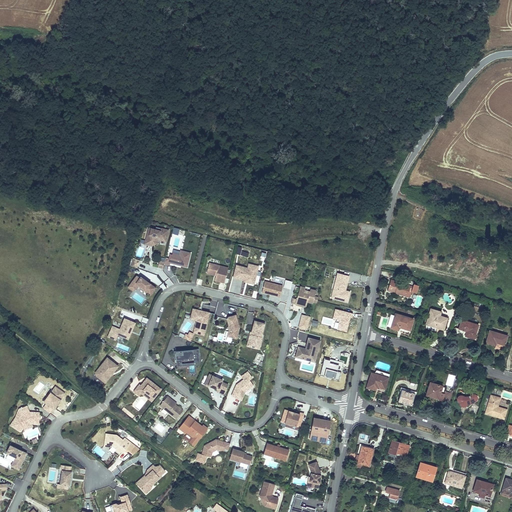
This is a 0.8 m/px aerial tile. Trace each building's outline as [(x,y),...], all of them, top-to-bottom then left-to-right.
[(149,235),(146,237),(145,241),(152,243),(156,241),(157,236),(159,236),(159,238),(159,239),(166,240),(169,230),(156,227),(155,229),(151,228),(149,235)] [(166,241),(166,240),(159,239),(159,238),(159,236),(157,236),(156,241),(152,243),(145,241),(144,244),(152,246),(158,243),(159,240),(166,241)] [(180,265),(180,266),(188,267),(191,252),(180,250),(180,251),(179,254),(173,252),(172,254),(170,254),(169,258),(166,257),(165,262),(164,264),(170,265),(170,263),(177,265),(177,264),(180,265)] [(133,258),(130,266),(137,268),(140,260),(133,258)] [(216,274),(216,275),(214,280),(224,283),(228,268),(209,263),(207,273),(214,275),(214,273),(216,274)] [(245,280),(254,282),(257,271),(248,268),(236,265),(233,277),(245,280)] [(341,296),(340,300),(347,302),(350,292),(345,291),(343,290),(347,275),(337,273),(332,294),(341,296)] [(140,277),(137,275),(127,287),(134,292),(138,286),(150,296),(154,290),(153,289),(155,286),(141,276),(140,277)] [(285,280),(284,287),(290,289),(292,281),(285,280)] [(398,282),(391,280),(388,290),(410,297),(413,287),(412,286),(408,285),(398,282)] [(283,285),(265,281),(262,292),(280,297),(283,285)] [(297,299),(295,304),(306,307),(307,302),(313,303),(313,302),(315,295),(316,289),(300,285),(297,299)] [(204,317),(206,311),(193,308),(190,319),(196,321),(193,333),(204,336),(209,318),(204,317)] [(352,314),(335,309),(333,318),(340,320),(337,329),(346,331),(348,324),(347,324),(348,322),(349,322),(350,317),(351,318),(352,314)] [(441,312),(431,309),(426,324),(444,330),(447,318),(440,316),(441,312)] [(395,316),(392,323),(391,328),(398,330),(399,327),(410,330),(414,319),(395,313),(395,316)] [(240,327),(236,314),(228,316),(226,319),(228,325),(227,327),(228,329),(226,336),(237,339),(240,327)] [(310,316),(302,314),(298,328),(307,330),(310,316)] [(135,323),(125,319),(120,330),(112,326),(108,336),(115,340),(118,334),(128,339),(130,334),(128,333),(130,328),(132,329),(135,323)] [(251,335),(249,334),(246,346),(259,350),(263,337),(262,337),(265,322),(254,320),(251,331),(253,332),(253,334),(251,334),(251,335)] [(474,339),(478,325),(461,320),(459,329),(467,331),(466,336),(474,339)] [(498,342),(498,343),(505,345),(508,336),(490,330),(486,342),(496,345),(496,343),(497,341),(498,342)] [(191,341),(194,334),(189,331),(188,334),(186,333),(184,338),(191,341)] [(311,350),(317,352),(320,341),(308,338),(307,343),(305,349),(300,347),(298,349),(296,357),(309,360),(311,350)] [(199,349),(174,351),(175,356),(176,356),(177,366),(182,366),(182,359),(194,358),(194,363),(200,362),(199,349)] [(315,362),(317,352),(311,350),(309,360),(315,362)] [(320,375),(339,380),(344,362),(325,357),(323,364),(320,375)] [(112,372),(113,372),(118,366),(107,358),(100,367),(102,369),(97,376),(105,382),(109,377),(109,375),(112,372)] [(248,386),(252,383),(249,379),(252,377),(248,371),(241,376),(243,379),(239,383),(241,385),(239,386),(236,385),(232,396),(241,400),(244,393),(245,391),(249,388),(248,386)] [(378,385),(386,387),(389,378),(375,373),(371,372),(367,387),(376,390),(377,388),(378,385)] [(223,380),(210,374),(208,377),(205,384),(208,385),(218,390),(217,392),(224,395),(228,385),(222,382),(223,380)] [(149,383),(145,380),(141,385),(140,384),(134,392),(139,396),(141,393),(144,390),(154,398),(161,389),(150,381),(149,383)] [(451,396),(444,394),(440,392),(442,386),(430,382),(426,395),(438,398),(438,400),(449,403),(451,396)] [(61,398),(62,398),(65,393),(55,386),(47,397),(48,397),(44,402),(45,402),(47,404),(44,409),(49,413),(52,408),(54,409),(60,400),(59,400),(61,398)] [(151,401),(154,398),(144,390),(141,393),(151,401)] [(415,394),(401,390),(398,401),(411,405),(415,394)] [(44,402),(48,397),(47,397),(41,393),(37,399),(44,404),(45,402),(44,402)] [(460,395),(458,396),(457,397),(456,398),(457,400),(457,402),(458,402),(459,403),(459,404),(460,406),(461,407),(463,407),(464,407),(465,407),(465,406),(467,405),(468,404),(471,404),(474,403),(476,401),(477,400),(477,398),(477,397),(476,395),(475,394),(473,394),(472,394),(470,395),(468,396),(466,397),(465,397),(464,397),(462,396),(461,395),(460,395)] [(497,405),(498,405),(500,398),(491,395),(485,413),(504,419),(507,409),(498,407),(497,406),(497,405)] [(170,400),(171,399),(167,396),(160,406),(176,419),(183,411),(176,405),(170,400)] [(31,422),(39,422),(39,419),(39,415),(39,412),(29,412),(27,405),(19,408),(16,417),(10,425),(19,431),(22,425),(31,422)] [(293,413),(293,412),(285,410),(281,422),(300,427),(304,414),(300,412),(299,414),(299,415),(293,413)] [(198,423),(189,416),(179,428),(185,433),(186,432),(193,437),(190,442),(194,445),(208,428),(203,425),(202,426),(199,424),(198,425),(196,424),(198,423)] [(320,419),(314,418),(310,437),(318,439),(322,421),(319,421),(320,419)] [(330,421),(325,420),(324,422),(322,421),(318,439),(327,440),(330,421)] [(38,424),(39,422),(31,422),(22,425),(19,431),(20,431),(23,427),(24,430),(32,426),(31,423),(38,424)] [(110,446),(111,446),(112,446),(116,450),(115,451),(119,454),(121,452),(123,454),(125,451),(131,456),(140,449),(125,437),(123,439),(117,435),(105,433),(104,443),(111,444),(110,446)] [(227,450),(229,443),(216,439),(204,445),(201,454),(207,456),(211,457),(213,452),(217,450),(224,452),(225,449),(227,450)] [(392,442),(388,452),(396,454),(396,452),(406,455),(409,445),(399,442),(399,444),(392,442)] [(264,454),(286,460),(289,450),(267,443),(264,454)] [(354,466),(361,467),(361,465),(369,467),(374,449),(368,447),(368,446),(360,444),(354,466)] [(27,453),(10,445),(6,453),(16,457),(11,466),(19,470),(27,453)] [(244,454),(244,452),(233,448),(230,459),(250,465),(252,456),(244,454)] [(205,463),(207,456),(201,454),(197,453),(195,460),(205,463)] [(312,482),(311,487),(318,488),(321,475),(319,475),(318,471),(319,471),(316,462),(308,464),(311,473),(310,477),(309,481),(312,482)] [(429,466),(429,465),(420,462),(417,474),(422,475),(421,477),(433,480),(436,468),(429,466)] [(59,485),(68,486),(70,487),(71,480),(69,480),(70,478),(71,479),(72,472),(71,471),(72,466),(61,465),(60,470),(62,470),(59,484),(59,485)] [(143,484),(140,487),(144,492),(152,485),(162,476),(161,475),(165,471),(160,465),(156,468),(153,465),(147,470),(149,473),(146,476),(145,475),(139,480),(143,484)] [(449,475),(447,474),(444,483),(462,488),(466,475),(451,470),(449,475)] [(511,478),(506,477),(500,494),(511,497),(511,478)] [(480,493),(485,495),(490,497),(494,484),(477,478),(473,491),(480,493)] [(264,482),(261,493),(263,493),(263,496),(266,502),(265,506),(275,509),(278,498),(271,496),(274,485),(264,482)] [(397,500),(398,496),(399,490),(387,487),(386,492),(390,494),(389,498),(397,500)] [(126,511),(129,511),(132,510),(131,508),(132,506),(128,495),(121,498),(123,504),(120,504),(117,506),(117,504),(110,506),(112,511),(126,511)] [(302,499),(295,497),(291,508),(295,510),(295,511),(296,511),(314,511),(315,509),(308,507),(308,508),(306,507),(300,506),(302,499)]
